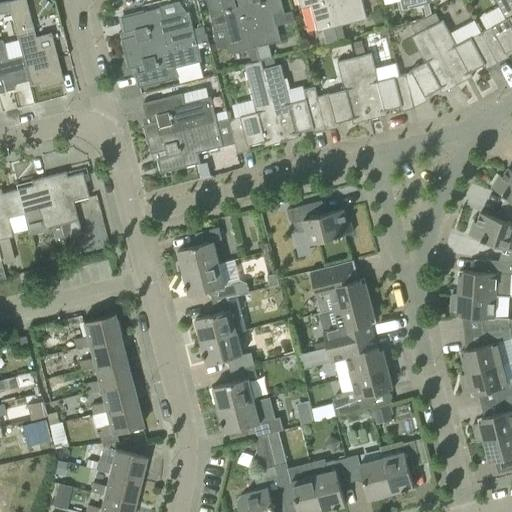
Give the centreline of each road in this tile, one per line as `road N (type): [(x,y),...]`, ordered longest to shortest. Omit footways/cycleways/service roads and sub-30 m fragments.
road 1 (residential): [(131,222),(374,163)]
road 2 (residential): [(176,511),(186,447),(145,278)]
road 3 (residential): [(465,511),(412,310)]
road 4 (residential): [(412,310),(430,234),(473,132)]
road 5 (residential): [(412,310),(374,163)]
road 6 (residential): [(0,312),(145,278)]
